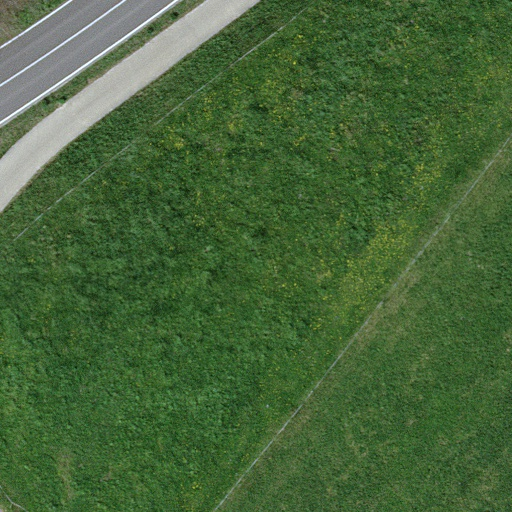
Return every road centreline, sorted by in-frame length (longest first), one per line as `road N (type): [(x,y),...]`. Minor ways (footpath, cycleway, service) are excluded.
road 1 (track): [(0,184),(52,131),(232,0)]
road 2 (primary): [(0,85),(126,0)]
